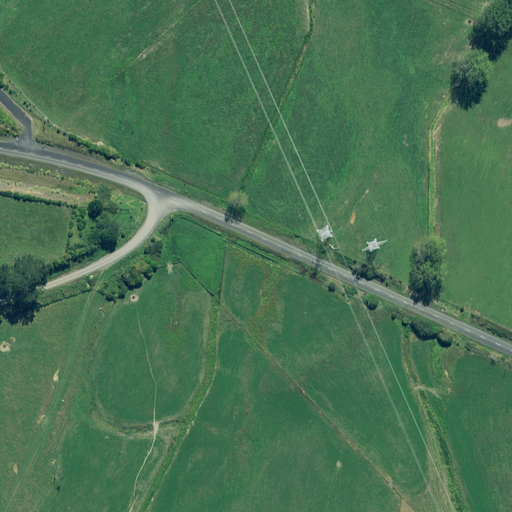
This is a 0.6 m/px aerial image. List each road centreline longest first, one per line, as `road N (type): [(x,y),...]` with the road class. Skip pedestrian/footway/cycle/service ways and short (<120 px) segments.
road 1 (unclassified): [(511,352),(164,195),(26,152)]
road 2 (track): [(164,195),(139,236),(115,254),(0,303)]
